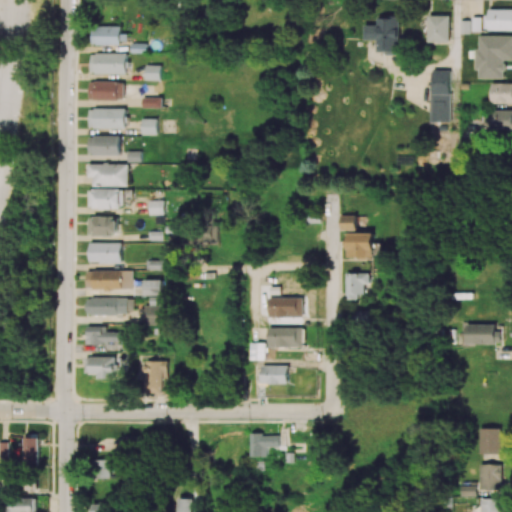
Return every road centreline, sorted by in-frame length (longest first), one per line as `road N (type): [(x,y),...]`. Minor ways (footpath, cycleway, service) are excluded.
road 1 (residential): [(66,0),(65,411)]
road 2 (residential): [(327,410),(0,411)]
road 3 (residential): [(331,194),(327,410)]
